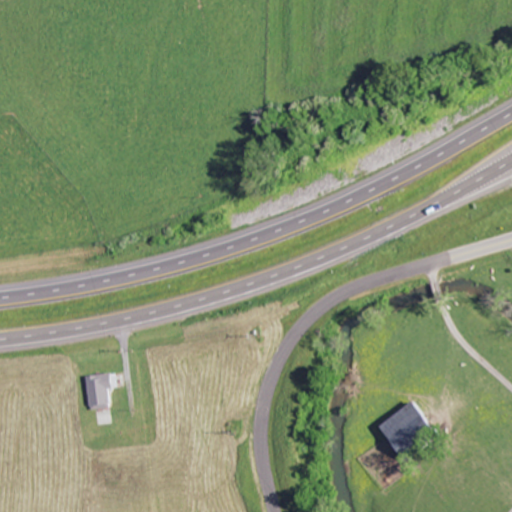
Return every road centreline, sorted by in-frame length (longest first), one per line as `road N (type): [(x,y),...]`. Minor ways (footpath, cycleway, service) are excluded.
road 1 (trunk): [(511,113),(375,190),(252,242),(80,288),(0,299)]
road 2 (trunk): [(0,339),(135,316),(260,281),(390,226),(511,159)]
road 3 (tertiary): [(274,511),(261,418),(274,370),(298,332),(323,307),(367,284),(511,240)]
